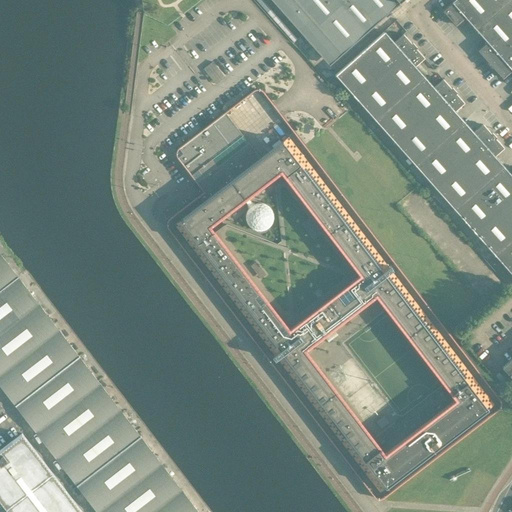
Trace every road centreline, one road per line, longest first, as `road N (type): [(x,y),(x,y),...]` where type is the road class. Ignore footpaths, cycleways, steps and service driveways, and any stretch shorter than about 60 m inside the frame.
road 1 (unclassified): [(373,511),(139,203),(128,176),(142,65),(171,44)]
road 2 (unclassified): [(428,0),(424,24),(511,122)]
road 3 (unknown): [(91,511),(0,395)]
